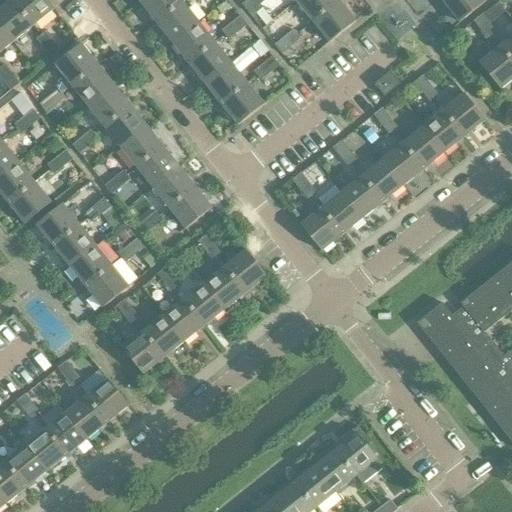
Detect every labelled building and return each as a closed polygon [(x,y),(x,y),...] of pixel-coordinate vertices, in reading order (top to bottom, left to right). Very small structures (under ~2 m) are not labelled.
[(12,0),(0,9),(0,26),(13,43),(34,27),(12,0)] [(46,0),(12,0),(34,27),(54,10),(46,0)] [(181,0),(144,0),(140,4),(156,24),(183,3),(181,0)] [(258,7),(252,0),(249,0),(242,6),(249,14),(258,7)] [(299,0),(296,3),(312,23),(339,2),(337,0),(299,0)] [(483,0),(446,0),(442,3),(459,24),(486,2),(483,0)] [(339,2),(312,23),(329,44),(356,23),(339,2)] [(183,3),(156,24),(173,44),(200,23),(183,3)] [(473,23),(480,32),(489,25),(481,16),(473,23)] [(240,17),(231,24),(238,33),(247,26),(240,17)] [(200,23),(173,44),(189,65),(216,43),(200,23)] [(238,33),(231,24),(222,32),(229,40),(238,33)] [(489,25),(480,32),(488,42),(496,35),(489,25)] [(0,26),(0,53),(13,43),(0,26)] [(293,31),(284,39),(291,48),(300,40),(293,31)] [(37,40),(44,49),(53,43),(46,33),(37,40)] [(511,37),(500,47),(511,61),(511,37)] [(291,48),(284,39),(275,46),(282,55),(291,48)] [(53,43),(44,49),(52,59),(60,52),(53,43)] [(216,43),(189,65),(205,85),(232,64),(216,43)] [(55,66),(72,87),(98,66),(82,45),(55,66)] [(511,61),(500,47),(479,64),(501,91),(511,81),(511,61)] [(273,58),(264,65),(270,74),(280,66),(273,58)] [(232,64),(205,85),(221,105),(248,84),(232,64)] [(270,74),(264,65),(254,72),(261,81),(270,74)] [(0,69),(0,77),(3,82),(12,75),(5,66),(0,69)] [(72,87),(88,107),(115,86),(98,66),(72,87)] [(375,86),(384,98),(400,85),(390,73),(375,86)] [(12,75),(3,82),(11,91),(20,84),(12,75)] [(414,84),(421,93),(430,86),(423,77),(414,84)] [(248,84),(221,105),(238,126),(265,105),(248,84)] [(88,107),(104,128),(131,106),(115,86),(88,107)] [(430,86),(421,93),(429,102),(438,95),(430,86)] [(58,90),(49,97),(56,106),(65,99),(58,90)] [(464,95),(443,112),(465,138),(486,122),(464,95)] [(56,106),(49,97),(40,105),(47,113),(56,106)] [(104,128),(120,148),(147,127),(131,106),(104,128)] [(373,116),(381,125),(389,119),(382,109),(373,116)] [(33,110),(24,117),(31,126),(40,119),(33,110)] [(443,112),(423,128),(444,155),(465,138),(443,112)] [(31,126),(24,117),(15,125),(22,133),(31,126)] [(389,119),(381,125),(388,135),(397,128),(389,119)] [(120,148),(136,168),(163,147),(147,127),(120,148)] [(423,128),(403,144),(424,171),(444,155),(423,128)] [(91,131),(82,138),(89,147),(98,140),(91,131)] [(89,147),(82,138),(72,146),(79,154),(89,147)] [(0,144),(0,177),(19,162),(3,142),(0,144)] [(332,149),(340,158),(348,151),(341,142),(332,149)] [(403,144),(383,160),(404,187),(424,171),(403,144)] [(136,168),(153,189),(179,167),(163,147),(136,168)] [(66,151),(56,158),(63,167),(73,159),(66,151)] [(348,151),(340,158),(347,167),(356,161),(348,151)] [(63,167),(56,158),(47,166),(54,174),(63,167)] [(383,160),(362,176),(383,203),(404,187),(383,160)] [(0,177),(0,193),(8,204),(35,183),(19,162),(0,177)] [(153,189),(169,209),(196,188),(179,167),(153,189)] [(123,172),(114,179),(121,188),(130,180),(123,172)] [(292,181),(299,191),(308,184),(301,174),(292,181)] [(362,176),(342,193),(363,220),(383,203),(362,176)] [(121,188),(114,179),(105,186),(112,195),(121,188)] [(35,183),(8,204),(25,225),(52,203),(35,183)] [(308,184),(299,191),(307,200),(315,193),(308,184)] [(196,188),(169,209),(185,230),(212,209),(196,188)] [(342,193),(321,209),(343,236),(363,220),(342,193)] [(104,199),(95,206),(102,215),(111,207),(104,199)] [(36,226),(53,247),(80,226),(63,205),(36,226)] [(102,215),(95,206),(85,214),(92,222),(102,215)] [(343,236),(321,209),(300,226),(322,252),(343,236)] [(156,212),(147,220),(153,228),(163,221),(156,212)] [(153,228),(147,220),(137,227),(144,236),(153,228)] [(53,247),(69,267),(96,246),(80,226),(53,247)] [(198,243),(205,252),(214,245),(207,236),(198,243)] [(137,240),(127,247),(134,256),(144,248),(137,240)] [(214,245),(205,252),(213,261),(222,254),(214,245)] [(69,267),(85,288),(112,266),(96,246),(69,267)] [(134,256),(127,247),(118,254),(125,263),(134,256)] [(246,251),(225,267),(246,294),(267,277),(246,251)] [(511,263),(460,304),(463,308),(457,313),(452,316),(442,304),(417,324),(511,443),(511,263)] [(112,266),(85,288),(102,309),(129,287),(112,266)] [(225,267),(204,284),(226,310),(246,294),(225,267)] [(157,275),(165,284),(173,278),(166,268),(157,275)] [(173,278),(165,284),(172,294),(181,287),(173,278)] [(204,284),(184,300),(205,327),(226,310),(204,284)] [(184,300),(164,316),(185,343),(205,327),(184,300)] [(116,308),(124,317),(132,310),(125,301),(116,308)] [(132,310),(124,317),(131,326),(140,319),(132,310)] [(164,316),(143,332),(165,359),(185,343),(164,316)] [(165,359),(143,332),(122,349),(144,376),(165,359)] [(57,369),(65,378),(73,371),(66,362),(57,369)] [(73,371),(65,378),(72,387),(81,381),(73,371)] [(107,380),(87,397),(108,424),(129,407),(107,380)] [(17,402),(24,411),(33,404),(25,395),(17,402)] [(87,397),(66,413),(87,440),(108,424),(87,397)] [(33,404),(24,411),(31,420),(40,413),(33,404)] [(66,413),(46,429),(67,456),(87,440),(66,413)] [(343,444),(335,451),(357,477),(363,485),(384,469),(377,461),(366,447),(371,443),(359,428),(354,432),(353,431),(341,441),(343,444)] [(46,429),(26,446),(47,473),(67,456),(46,429)] [(26,446),(5,462),(26,489),(47,473),(26,446)] [(324,454),(312,464),(315,467),(336,494),(357,477),(335,451),(327,457),(324,454)] [(5,462),(0,466),(0,497),(6,505),(26,489),(5,462)] [(303,477),(294,483),(316,510),(336,494),(315,467),(312,464),(300,473),(303,477)] [(284,486),(272,496),(274,499),(284,511),(313,511),(316,510),(294,483),(286,490),(284,486)] [(262,509),(258,511),(284,511),(274,499),(272,496),(259,506),(262,509)] [(390,501),(381,508),(383,511),(395,511),(398,510),(390,501)]
